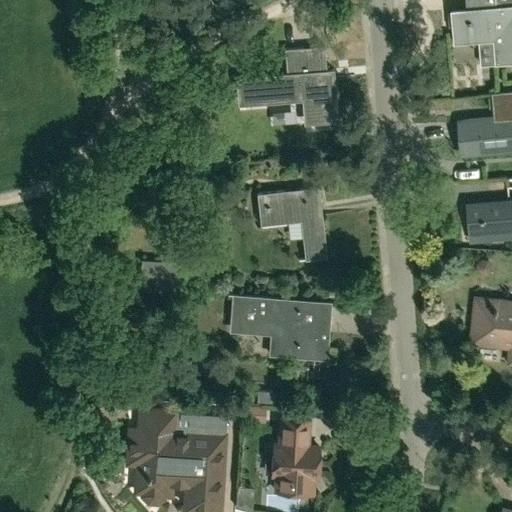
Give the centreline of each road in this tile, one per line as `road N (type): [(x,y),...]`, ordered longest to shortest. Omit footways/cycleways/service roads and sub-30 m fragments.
road 1 (residential): [(409,415),(377,0)]
road 2 (track): [(85,152),(82,389),(72,462),(51,511)]
road 3 (track): [(109,117),(184,57),(301,0)]
road 4 (track): [(0,198),(63,174),(109,117)]
